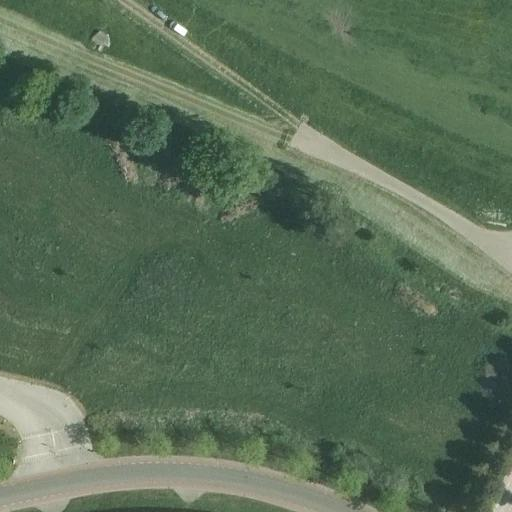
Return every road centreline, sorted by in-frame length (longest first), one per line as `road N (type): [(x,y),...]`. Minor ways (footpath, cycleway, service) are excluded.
road 1 (track): [(511,262),(449,218),(326,155),(55,44)]
road 2 (unclassified): [(332,511),(234,477),(174,472),(0,498)]
road 3 (track): [(326,155),(121,0)]
